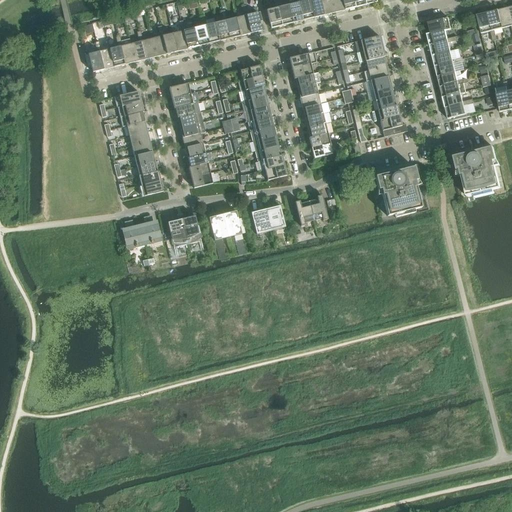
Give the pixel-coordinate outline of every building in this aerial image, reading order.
[(295,0),(296,4),(288,6),(292,24),(303,21),(298,3),(301,2),(299,0),(295,0)] [(299,0),(301,2),(298,3),(303,21),(313,19),(308,0),(299,0)] [(308,0),(313,19),(324,16),(319,0),(308,0)] [(319,0),(324,16),(334,13),(331,0),(319,0)] [(331,0),(334,13),(345,11),(342,0),(331,0)] [(342,0),(345,11),(355,8),(353,0),(342,0)] [(353,0),(355,8),(366,6),(364,0),(353,0)] [(275,9),(263,12),(265,19),(268,18),(271,29),(282,26),(277,8),(280,8),(278,3),(274,4),(275,9)] [(280,8),(277,8),(282,26),(292,24),(288,6),(280,8)] [(511,27),(511,26),(511,21),(509,8),(504,9),(498,11),(503,29),(511,27)] [(246,16),(248,15),(247,11),(243,12),(244,16),(235,19),(240,37),(250,34),(246,16)] [(496,36),(494,31),(503,29),(498,11),(492,12),(488,13),(492,32),(490,32),(491,37),(496,36)] [(246,16),(250,34),(261,31),(259,21),(262,20),(260,12),(248,15),(246,16)] [(483,14),(477,16),(481,34),(490,32),(492,32),(488,13),(483,14)] [(215,24),(213,18),(205,20),(204,16),(200,17),(201,22),(205,21),(206,26),(204,26),(209,45),(219,42),(214,24),(215,24)] [(229,39),(225,21),(227,21),(226,16),(222,17),(223,22),(215,24),(214,24),(219,42),(229,39)] [(227,21),(225,21),(229,39),(240,37),(235,19),(227,21)] [(445,31),(451,30),(448,19),(428,24),(431,34),(445,31)] [(205,21),(201,22),(202,27),(194,29),(198,47),(209,45),(204,26),(206,26),(205,21)] [(91,25),(84,27),(85,34),(93,32),(91,25)] [(181,32),(172,34),(177,52),(188,50),(183,32),(185,31),(184,26),(180,27),(181,32)] [(185,31),(183,32),(188,50),(198,47),(194,29),(185,31)] [(159,33),(160,37),(151,39),(156,58),(166,55),(162,37),(164,36),(163,31),(159,33)] [(427,35),(429,42),(428,42),(429,46),(448,41),(448,44),(453,42),(452,38),(447,39),(445,31),(431,34),(427,35)] [(164,36),(162,37),(166,55),(177,52),(172,34),(164,36)] [(478,35),(472,36),(474,43),(480,42),(478,35)] [(138,38),(139,43),(130,45),(135,63),(145,60),(141,42),(143,41),(142,37),(138,38)] [(379,37),(354,43),(357,53),(382,47),(379,37)] [(143,41),(141,42),(145,60),(156,58),(151,39),(143,41)] [(448,41),(429,46),(431,50),(432,56),(450,52),(448,44),(448,41)] [(121,42),(117,43),(118,48),(109,50),(114,68),(124,65),(120,47),(122,47),(121,42)] [(122,47),(120,47),(124,65),(135,63),(130,45),(122,47)] [(100,47),(96,48),(97,53),(84,56),(87,68),(91,67),(93,73),(104,71),(99,52),(101,52),(100,47)] [(382,47),(357,53),(359,64),(365,62),(383,57),(383,58),(384,58),(382,47)] [(482,47),(474,49),(476,57),(483,55),(482,47)] [(101,52),(99,52),(104,71),(114,68),(109,50),(101,52)] [(458,63),(457,59),(453,60),(450,52),(432,56),(434,63),(435,67),(453,62),(454,65),(458,63)] [(314,53),(289,59),(291,70),(311,65),(316,63),(314,53)] [(383,57),(365,62),(368,72),(386,67),(383,58),(383,57)] [(453,62),(435,67),(436,71),(437,77),(456,73),(454,65),(453,62)] [(295,79),(313,75),(311,65),(291,70),(294,80),(295,80),(295,79)] [(259,67),(240,71),(243,82),(262,77),(259,67)] [(368,72),(364,73),(366,83),(370,82),(388,77),(386,67),(368,72)] [(464,84),(463,80),(462,80),(460,72),(456,73),(437,77),(439,83),(439,84),(440,88),(458,83),(459,85),(464,84)] [(295,80),(297,89),(315,85),(319,84),(317,74),(313,75),(295,79),(295,80)] [(491,86),(489,76),(481,78),(483,88),(491,86)] [(262,77),(243,82),(238,83),(240,92),(245,91),(245,92),(263,87),(263,88),(264,87),(262,77)] [(388,77),(370,82),(372,92),(391,87),(388,77)] [(468,79),(463,80),(464,84),(459,85),(458,83),(440,88),(441,92),(443,98),(461,94),(466,93),(464,84),(469,83),(468,79)] [(188,84),(169,89),(171,99),(190,95),(188,84)] [(315,85),(297,89),(300,99),(318,95),(315,85)] [(245,91),(240,92),(243,102),(243,103),(266,97),(263,88),(263,87),(245,92),(245,91)] [(391,87),(372,92),(375,101),(393,97),(391,87)] [(508,87),(504,88),(496,90),(496,89),(495,89),(500,113),(507,111),(507,112),(511,111),(507,92),(509,92),(508,87)] [(138,92),(115,98),(118,108),(141,103),(138,92)] [(190,95),(171,99),(174,110),(175,109),(193,104),(199,103),(196,93),(190,95)] [(469,105),(468,101),(463,102),(461,94),(443,98),(444,104),(445,109),(463,104),(464,106),(468,106),(469,105)] [(318,95),(300,99),(302,109),(320,105),(318,95)] [(243,102),(240,103),(240,104),(241,103),(242,108),(245,109),(246,112),(268,107),(266,97),(243,103),(243,102)] [(393,97),(375,101),(377,111),(395,107),(395,106),(393,97)] [(142,113),(143,113),(141,103),(118,108),(120,118),(142,113)] [(193,104),(175,109),(177,119),(195,114),(193,104)] [(463,104),(445,109),(446,113),(448,120),(452,119),(453,121),(471,117),(468,106),(464,106),(463,104)] [(320,105),(302,109),(305,119),(323,115),(320,105)] [(377,111),(372,113),(374,123),(380,121),(399,117),(396,106),(395,106),(395,107),(377,111)] [(248,119),(248,122),(245,123),(248,123),(252,122),(271,117),(268,107),(246,112),(242,113),(243,114),(244,114),(245,118),(248,119)] [(142,113),(120,118),(122,128),(126,127),(145,123),(142,113)] [(195,114),(177,119),(180,129),(203,123),(200,113),(195,114)] [(323,115),(305,119),(307,129),(325,124),(323,115)] [(271,117),(252,122),(248,123),(250,132),(255,131),(273,127),(271,117)] [(407,132),(405,125),(401,126),(399,117),(380,121),(382,132),(384,138),(407,132)] [(145,123),(126,127),(129,137),(147,133),(145,123)] [(203,123),(180,129),(182,139),(200,134),(205,133),(203,123)] [(325,124),(307,129),(310,138),(310,139),(328,134),(325,124)] [(273,127),(255,131),(250,132),(252,143),(257,141),(275,137),(273,127)] [(147,133),(129,137),(131,147),(149,143),(147,133)] [(200,134),(182,139),(185,149),(203,144),(200,134)] [(310,138),(309,139),(311,149),(330,144),(328,134),(310,139),(310,138)] [(275,137),(257,141),(252,143),(255,152),(260,151),(278,147),(275,137)] [(149,143),(131,147),(134,157),(152,153),(149,143)] [(203,144),(185,149),(187,159),(205,154),(203,144)] [(330,144),(311,149),(314,159),(333,155),(330,144)] [(278,147),(260,151),(255,152),(257,162),(280,157),(280,156),(278,147)] [(450,158),(450,159),(455,178),(462,176),(467,197),(474,195),(475,199),(494,194),(494,191),(501,189),(494,162),(497,161),(493,148),(472,153),(455,158),(455,157),(454,157),(454,156),(453,156),(452,156),(451,157),(450,158)] [(152,153),(134,157),(136,167),(154,162),(152,153)] [(205,154),(187,159),(189,168),(190,169),(208,164),(205,154)] [(281,156),(280,156),(280,157),(257,162),(260,172),(265,171),(284,166),(281,156)] [(154,162),(136,167),(139,177),(158,172),(157,172),(154,162)] [(189,168),(188,168),(191,179),(210,174),(208,164),(190,169),(189,168)] [(413,167),(413,168),(402,171),(375,177),(378,191),(381,190),(384,202),(387,217),(394,215),(395,219),(415,214),(414,210),(421,208),(416,188),(423,186),(418,167),(418,166),(417,166),(416,165),(415,165),(414,166),(414,167),(413,167)] [(284,166),(265,171),(267,181),(286,177),(284,166)] [(158,172),(139,177),(141,187),(160,182),(158,172)] [(210,174),(191,179),(194,189),(213,184),(210,174)] [(160,182),(141,187),(144,197),(163,192),(160,182)] [(317,200),(309,202),(313,221),(322,218),(322,222),(327,220),(322,196),(317,198),(317,200)] [(305,226),(305,223),(313,221),(309,202),(300,204),(299,202),(294,203),(300,227),(305,226)] [(280,207),(265,210),(270,232),(285,228),(280,207)] [(265,210),(251,214),(256,235),(270,232),(265,210)] [(236,212),(222,215),(228,238),(241,235),(236,212)] [(222,215),(208,219),(214,242),(228,238),(222,215)] [(181,220),(187,245),(201,242),(195,217),(181,220)] [(181,220),(168,224),(174,249),(187,245),(181,220)] [(147,225),(139,226),(144,246),(152,244),(151,241),(159,239),(156,226),(154,226),(153,223),(151,224),(150,221),(146,223),(147,225)] [(126,230),(127,233),(125,233),(128,247),(135,245),(136,248),(144,246),(139,226),(132,228),(131,226),(127,227),(128,229),(126,230)]
